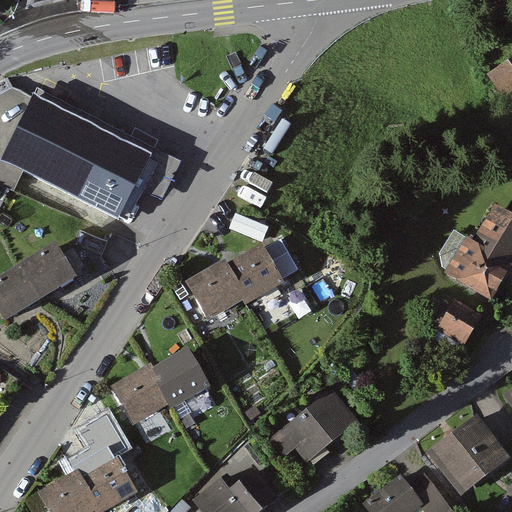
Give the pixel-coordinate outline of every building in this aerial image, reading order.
[(511,62),(490,77),(511,108),(511,107),(511,62)] [(182,161),(37,87),(1,157),(126,221),(142,189),(162,199),(182,161)] [(268,230),(237,217),(234,224),(231,231),(262,244),(268,230)] [(511,267),(511,224),(499,217),(479,253),(468,246),(450,278),(493,302),(511,267)] [(41,298),(77,275),(55,241),(19,263),(41,298)] [(268,252),(235,269),(254,304),(257,309),(289,291),(268,252)] [(0,312),(5,320),(41,298),(19,263),(0,275),(0,312)] [(214,326),(254,304),(234,267),(230,268),(194,289),(214,326)] [(486,317),(460,303),(443,334),(469,348),(486,317)] [(215,391),(193,352),(159,372),(178,407),(181,411),(215,391)] [(139,428),(178,407),(159,372),(157,368),(117,390),(139,428)] [(361,425),(337,395),(279,441),(294,460),(302,454),(310,465),(361,425)] [(511,461),(511,460),(482,420),(434,455),(465,497),(511,461)] [(96,511),(102,511),(138,491),(116,453),(81,473),(91,489),(85,492),(96,510),(96,511)] [(38,492),(49,511),(92,511),(96,510),(85,492),(91,489),(81,473),(78,468),(38,492)] [(268,511),(281,503),(261,476),(235,496),(227,486),(200,506),(205,511),(268,511)] [(450,511),(428,481),(414,491),(407,481),(370,506),(374,511),(450,511)]
